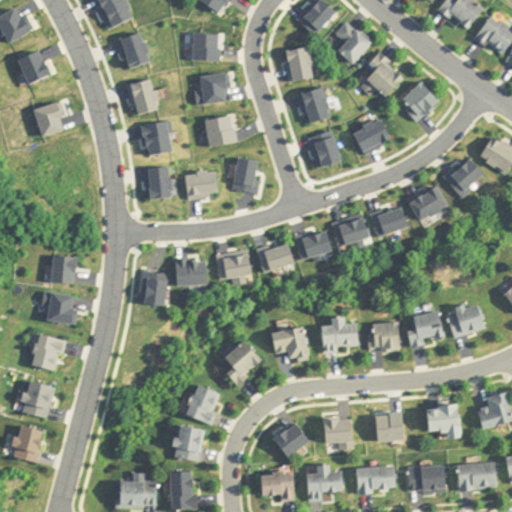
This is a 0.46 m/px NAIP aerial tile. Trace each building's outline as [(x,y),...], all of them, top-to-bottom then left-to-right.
[(470,32),(488,13),(474,0),(463,0),(459,5),(454,0),(452,0),(444,8),(470,32)] [(480,34),(502,58),(511,48),(511,31),(499,17),(480,34)] [(349,44),(341,53),(357,66),(376,44),(350,22),(339,35),(349,44)] [(409,77),(382,54),(372,66),(377,70),(361,89),(372,98),(379,90),(390,99),(409,77)] [(444,103),(425,83),(406,100),(425,120),(444,103)] [(490,331),(483,305),(451,313),(458,339),(490,331)] [(449,342),(444,314),(417,319),(420,336),(413,337),(415,348),(449,342)] [(362,326),(350,326),(350,320),(336,320),(336,327),(327,328),(327,352),(363,352),(362,326)] [(372,352),(405,352),(405,326),(372,326),(372,352)] [(278,355),(293,353),(294,365),(313,362),(309,329),(275,334),(278,355)] [(230,376),(240,386),(266,363),(248,342),(228,360),(237,370),(230,376)] [(214,426),(225,395),(202,387),(191,417),(214,426)] [(492,407),(481,410),(486,431),(511,424),(511,398),(511,394),(490,399),(492,407)] [(465,440),(463,407),(432,409),(433,434),(444,433),(444,441),(465,440)] [(208,432),(184,428),(178,460),(203,464),(208,432)] [(462,466),(463,492),(502,491),(501,465),(462,466)] [(312,475),(313,503),(327,503),(327,494),(348,494),(348,473),(335,474),(335,467),(321,468),(321,475),(312,475)] [(413,469),(414,494),(451,493),(450,468),(413,469)] [(362,493),(400,492),(400,469),(361,469),(362,493)] [(200,511),(200,473),(175,474),(175,511),(200,511)] [(284,502),(299,502),(299,476),(266,476),(266,497),(284,497),(284,502)] [(161,482),(123,482),(123,509),(161,509),(161,482)]
